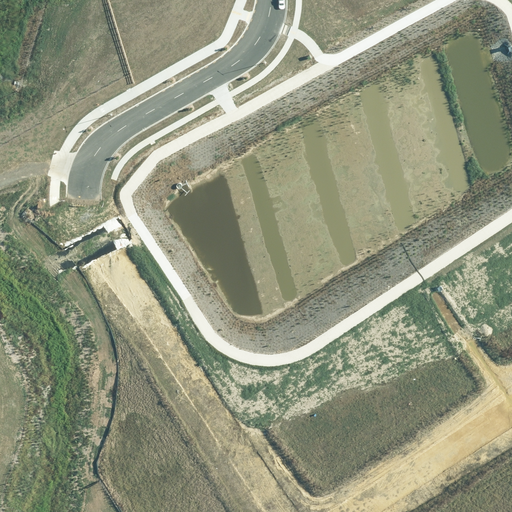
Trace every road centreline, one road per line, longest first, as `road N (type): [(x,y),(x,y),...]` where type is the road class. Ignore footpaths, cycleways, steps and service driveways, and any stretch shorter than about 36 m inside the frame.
road 1 (residential): [(287,511),(83,213),(82,198)]
road 2 (residential): [(271,0),(259,34),(94,155),(82,198)]
road 3 (residential): [(351,511),(511,406)]
